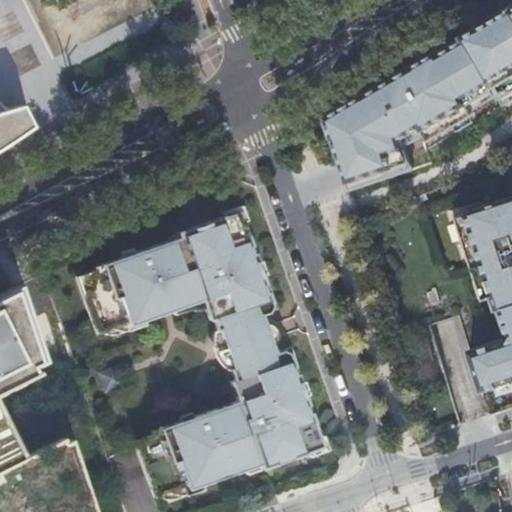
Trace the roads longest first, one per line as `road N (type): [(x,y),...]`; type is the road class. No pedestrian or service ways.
road 1 (residential): [(257,108),(384,477)]
road 2 (secondary): [(0,238),(257,108)]
road 3 (secondary): [(243,70),(0,197)]
road 4 (secondary): [(257,108),(440,0)]
road 5 (secondary): [(367,0),(243,70)]
road 6 (residential): [(384,477),(511,436)]
